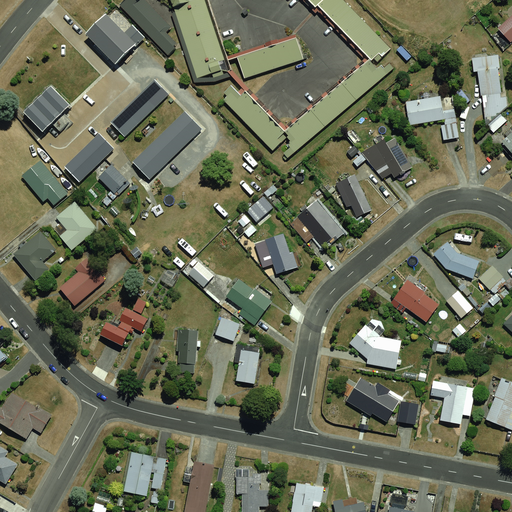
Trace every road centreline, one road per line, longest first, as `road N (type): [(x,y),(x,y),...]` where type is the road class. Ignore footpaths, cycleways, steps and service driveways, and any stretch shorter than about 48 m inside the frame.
road 1 (residential): [(292,441),(316,315),(346,276),(448,201),(489,201),(511,216)]
road 2 (residential): [(292,441),(511,483)]
road 3 (residential): [(103,397),(292,441)]
road 4 (residential): [(0,292),(103,397)]
road 5 (residential): [(103,397),(41,511)]
